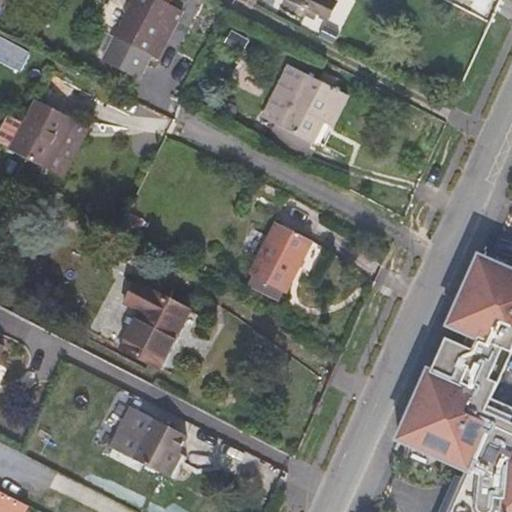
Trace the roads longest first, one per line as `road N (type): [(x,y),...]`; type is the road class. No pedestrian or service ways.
road 1 (tertiary): [(511,104),(325,511)]
road 2 (unknown): [(337,484),(0,310)]
road 3 (unknown): [(447,246),(160,95)]
road 4 (unknown): [(501,127),(252,0)]
road 5 (unknown): [(118,511),(0,452)]
